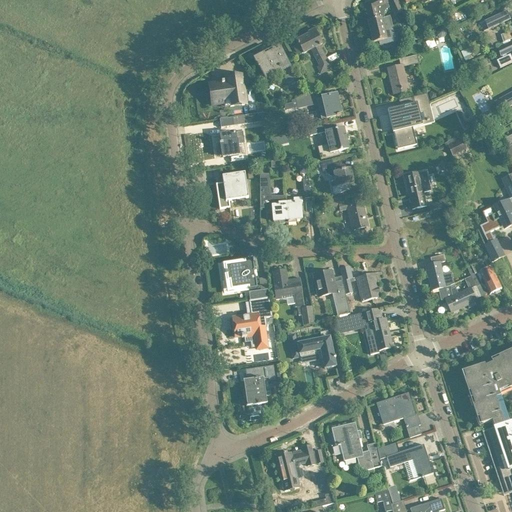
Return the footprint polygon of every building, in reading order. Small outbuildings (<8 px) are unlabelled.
[(385,0),(374,0),(364,4),(367,17),(369,22),(367,22),(372,43),(387,40),(395,38),(392,27),(390,16),(384,18),(384,16),(384,14),(385,12),(386,10),(389,8),(387,4),(385,0)] [(408,26),(395,0),(394,0),(389,3),(401,29),(408,26)] [(507,12),(490,19),(494,28),(510,20),(507,12)] [(448,35),(449,26),(440,25),(439,34),(448,35)] [(309,34),(296,40),(298,44),(293,47),(298,56),(303,53),(303,54),(311,50),(319,66),(317,67),(320,74),(331,68),(319,46),(320,46),(320,45),(322,44),(314,29),(308,33),(309,34)] [(430,41),(438,39),(435,31),(427,34),(430,41)] [(504,42),(511,39),(511,32),(511,33),(510,32),(502,35),(504,42)] [(502,58),(496,61),(500,68),(511,62),(511,57),(510,55),(507,56),(506,55),(511,51),(511,41),(496,49),(500,57),(502,57),(502,58)] [(290,67),(280,47),(255,60),(266,79),(285,69),(290,67)] [(472,54),(470,49),(461,53),(463,58),(472,54)] [(409,91),(403,67),(418,64),(416,56),(399,60),(400,66),(392,68),(394,75),(388,77),(393,95),(409,91)] [(288,75),(284,78),(287,83),(296,79),(290,67),(285,69),(288,75)] [(214,85),(211,85),(211,86),(214,104),(214,105),(217,104),(229,103),(230,108),(245,105),(243,90),(253,88),(247,77),(241,77),(241,75),(225,78),(226,83),(224,83),(224,82),(221,83),(221,84),(214,85)] [(433,92),(428,93),(430,100),(437,98),(436,94),(433,92)] [(336,96),(336,95),(322,98),(317,100),(316,94),(304,97),(295,100),(298,109),(317,105),(321,120),(341,116),(337,102),(339,101),(338,95),(336,96)] [(400,108),(387,111),(393,133),(396,143),(403,142),(404,148),(416,145),(412,126),(421,124),(418,112),(426,110),(425,106),(430,105),(427,94),(398,101),(400,108)] [(508,108),(511,105),(511,96),(510,97),(508,95),(502,98),(508,108)] [(234,118),(233,118),(234,126),(247,125),(246,116),(234,118)] [(482,116),(475,120),(478,125),(485,121),(482,116)] [(475,120),(468,124),(470,129),(478,125),(475,120)] [(324,126),(308,130),(309,136),(324,133),(326,132),(328,132),(330,131),(328,125),(324,126)] [(349,149),(343,128),(330,131),(328,132),(326,132),(324,133),(328,147),(320,149),(323,160),(340,156),(339,152),(349,149)] [(221,143),(219,144),(219,145),(221,145),(222,158),(228,157),(239,155),(237,145),(244,144),(243,132),(234,133),(220,136),(221,143)] [(509,146),(511,144),(511,135),(498,143),(502,150),(509,146)] [(461,140),(447,147),(451,156),(466,149),(461,140)] [(511,158),(511,153),(509,146),(502,150),(507,161),(511,158)] [(334,169),(332,161),(321,164),(323,172),(325,171),(326,175),(328,175),(335,179),(337,187),(333,188),(334,194),(349,191),(348,185),(354,183),(350,169),(345,170),(342,168),(343,167),(343,166),(334,169)] [(449,172),(450,163),(440,162),(438,165),(439,166),(441,171),(449,172)] [(223,184),(216,185),(219,210),(230,208),(229,201),(248,198),(244,173),(224,176),(222,177),(223,184)] [(418,174),(404,177),(405,183),(406,183),(409,199),(411,198),(412,203),(410,203),(412,210),(426,207),(423,193),(430,191),(426,173),(419,174),(418,174)] [(288,224),(286,204),(286,199),(268,197),(268,176),(259,176),(260,209),(267,208),(267,206),(270,205),(270,208),(272,207),(273,222),(279,222),(279,224),(288,224)] [(307,179),(302,180),(304,199),(312,198),(307,179)] [(487,223),(479,227),(488,245),(494,242),(490,233),(502,226),(503,229),(511,224),(511,183),(504,187),(510,199),(490,209),(493,215),(485,219),(487,223)] [(439,203),(429,206),(430,212),(442,210),(456,206),(454,197),(439,201),(439,203)] [(294,203),(286,204),(288,224),(296,223),(296,220),(301,220),(300,205),(302,205),(302,198),(293,199),(294,203)] [(365,219),(361,200),(347,204),(346,203),(345,203),(345,202),(338,203),(340,211),(347,210),(351,231),(368,227),(366,218),(365,219)] [(422,224),(416,226),(417,230),(419,229),(420,233),(418,233),(422,248),(435,244),(441,242),(439,234),(436,235),(436,231),(435,231),(434,225),(438,224),(444,223),(444,224),(447,223),(443,210),(420,215),(422,224)] [(469,256),(478,251),(472,238),(463,243),(469,256)] [(488,245),(484,247),(492,263),(503,257),(495,241),(494,242),(488,245)] [(432,265),(426,266),(432,291),(438,290),(439,294),(451,292),(450,287),(454,285),(451,273),(447,273),(442,274),(440,263),(445,262),(443,256),(430,259),(432,265)] [(248,290),(257,289),(252,259),(244,261),(244,263),(225,266),(227,282),(230,281),(231,290),(248,288),(248,290)] [(476,264),(467,268),(471,277),(476,287),(481,284),(482,287),(485,286),(489,294),(490,295),(501,289),(494,274),(489,277),(481,262),(476,264)] [(350,268),(340,270),(346,295),(352,293),(349,283),(357,281),(362,303),(380,298),(374,274),(352,279),(350,268)] [(272,273),(274,285),(276,300),(294,298),(295,308),(297,308),(299,316),(301,316),(303,326),(314,324),(311,308),(303,309),(303,307),(304,307),(299,279),(287,281),(286,271),(272,273)] [(328,273),(313,276),(318,298),(333,295),(336,307),(338,317),(350,314),(347,304),(342,281),(331,284),(328,273)] [(471,289),(475,287),(471,277),(464,280),(469,289),(458,294),(454,285),(450,287),(451,292),(439,294),(441,301),(445,301),(451,313),(476,302),(471,289)] [(268,290),(248,293),(250,301),(269,298),(268,290)] [(251,316),(233,318),(235,338),(241,337),(242,338),(244,338),(255,336),(257,348),(259,348),(259,349),(265,348),(264,347),(267,347),(266,341),(264,327),(267,327),(266,319),(272,318),(269,299),(263,300),(249,302),(251,316)] [(381,320),(378,310),(331,321),(334,331),(338,330),(339,331),(369,324),(371,326),(375,341),(367,343),(370,355),(379,353),(378,351),(392,348),(385,319),(381,320)] [(320,333),(321,339),(306,343),(306,342),(300,343),(300,344),(297,344),(295,335),(288,336),(293,359),(300,358),(299,355),(320,350),(325,369),(335,367),(329,338),(327,332),(320,333)] [(483,425),(494,422),(509,417),(501,394),(511,389),(511,351),(500,357),(501,359),(493,362),(494,365),(487,367),(486,365),(465,372),(467,379),(466,380),(470,393),(472,392),(476,405),(474,406),(479,419),(480,418),(483,425)] [(246,381),(242,381),(243,382),(244,382),(246,397),(249,397),(250,406),(246,406),(246,407),(267,404),(267,403),(266,403),(264,391),(263,383),(268,382),(276,381),(274,367),(245,371),(246,381)] [(408,394),(376,405),(383,425),(403,419),(410,438),(421,435),(418,426),(420,425),(417,415),(415,416),(408,394)] [(484,432),(483,432),(483,433),(500,483),(504,496),(511,493),(511,422),(511,423),(509,417),(494,422),(496,428),(484,432)] [(381,468),(380,460),(377,450),(376,444),(367,446),(368,452),(362,453),(359,440),(361,439),(360,431),(357,432),(355,424),(331,429),(335,446),(337,445),(338,446),(340,446),(344,462),(356,459),(358,465),(360,469),(364,471),(368,471),(381,468)] [(433,474),(423,446),(395,455),(391,445),(377,450),(380,460),(386,458),(390,469),(413,461),(419,479),(421,478),(422,479),(424,478),(424,477),(433,474)] [(320,451),(312,453),(310,447),(302,449),(303,454),(302,454),(300,451),(293,453),(293,457),(291,457),(290,453),(275,457),(284,493),(300,489),(298,480),(301,479),(303,477),(302,470),(299,468),(300,465),(306,464),(307,467),(323,463),(320,451)] [(388,511),(392,511),(391,506),(387,490),(374,494),(377,503),(382,502),(384,511),(388,511)] [(398,495),(390,497),(392,504),(400,502),(398,495)] [(440,511),(445,511),(441,499),(410,509),(410,511),(440,511)] [(406,511),(402,501),(397,503),(391,506),(392,511),(406,511)]
